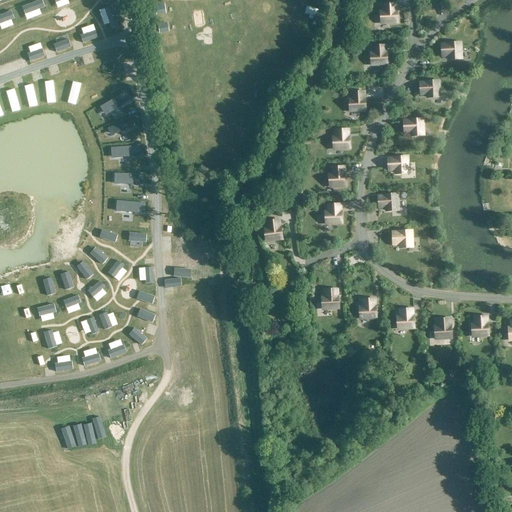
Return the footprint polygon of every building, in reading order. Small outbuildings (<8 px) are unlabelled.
[(251,8),(252,0),(242,0),(241,6),(251,8)] [(381,23),(397,22),(396,11),(395,12),(395,4),(384,5),(384,12),(380,12),(381,23)] [(236,18),(244,23),(249,14),(241,9),(236,18)] [(235,45),(240,33),(230,29),(225,41),(235,45)] [(449,45),(441,45),(442,56),(449,56),(450,60),(460,59),(459,43),(449,44),(449,45)] [(385,46),(374,46),(374,54),(370,54),(371,65),(387,64),(386,53),(385,53),(385,46)] [(210,84),(218,87),(224,72),(216,69),(210,84)] [(439,97),(438,81),(427,82),(427,83),(420,84),(420,94),(428,94),(428,98),(439,97)] [(349,100),(349,111),(365,110),(365,99),(364,99),(363,92),(352,93),(353,100),(349,100)] [(412,136),(423,136),(422,119),(411,120),(411,121),(404,122),(404,132),(412,132),(412,136)] [(333,138),(333,149),(349,148),(349,137),(348,137),(347,130),(336,131),(337,138),(333,138)] [(395,159),(388,160),(388,170),(396,170),(396,174),(407,173),(406,157),(395,158),(395,159)] [(344,175),(343,167),(332,168),(333,175),(329,175),(329,186),(345,185),(345,175),(344,175)] [(397,211),(396,195),(385,195),(385,197),(378,197),(379,208),(386,207),(387,211),(397,211)] [(326,224),(342,223),(341,212),(340,212),(340,205),(329,205),(329,213),(325,213),(326,224)] [(268,229),(264,230),(266,241),(282,239),(280,228),(279,228),(278,221),(267,222),(268,229)] [(400,233),(392,234),(393,244),(400,244),(401,248),(411,247),(411,231),(400,232),(400,233)] [(337,297),(336,290),(325,290),(326,298),(322,298),(322,309),(338,308),(338,297),(337,297)] [(376,318),(375,307),(374,307),(374,300),(363,300),(364,308),(360,308),(360,319),(376,318)] [(414,328),(413,317),(412,317),(411,310),(401,310),(401,318),(397,318),(398,329),(414,328)] [(488,335),(488,324),(486,325),(486,317),(475,318),(475,325),(471,325),(472,336),(488,335)] [(451,337),(451,327),(449,327),(449,319),(438,320),(439,327),(435,328),(435,338),(451,337)]
